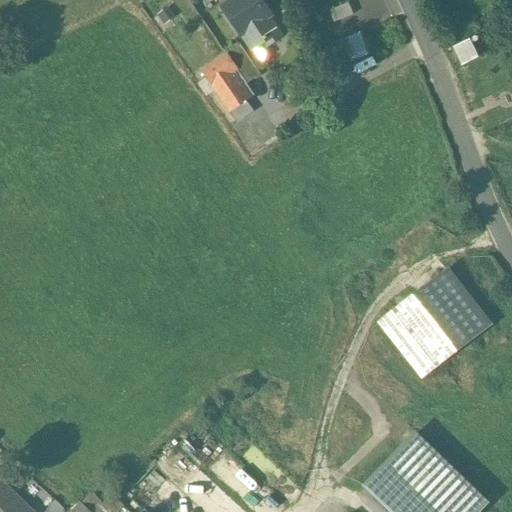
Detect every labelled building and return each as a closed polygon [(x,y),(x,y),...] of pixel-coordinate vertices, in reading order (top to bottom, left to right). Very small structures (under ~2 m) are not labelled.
[(260,0),(235,0),(223,8),(241,35),(241,34),(252,50),(265,42),(268,46),(280,37),(267,17),(270,15),(260,0)] [(347,3),(328,11),(333,23),(352,15),(347,3)] [(361,32),(340,41),(349,63),(370,54),(361,32)] [(465,41),(454,47),(462,63),(473,58),(465,41)] [(260,75),(240,45),(225,55),(245,85),(260,75)] [(245,85),(225,55),(201,71),(229,113),(246,102),(253,97),(245,85)] [(246,102),(229,113),(236,122),(252,111),(246,102)] [(447,271),(380,322),(422,376),(489,325),(447,271)] [(415,434),(365,487),(391,511),(477,511),(487,502),(415,434)] [(31,511),(0,481),(0,511),(31,511)] [(98,511),(105,505),(92,493),(82,505),(89,511),(98,511)] [(55,501),(44,511),(60,511),(63,509),(55,501)]
